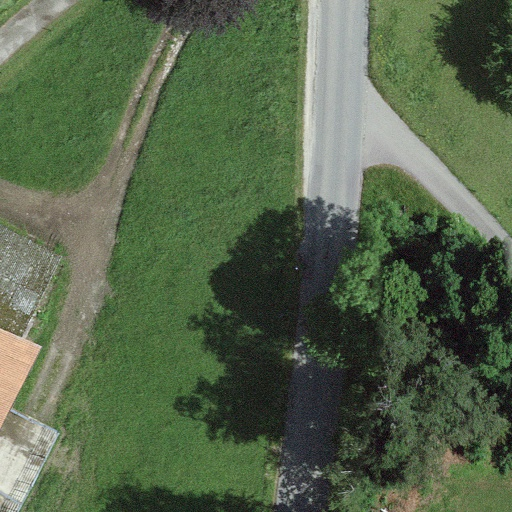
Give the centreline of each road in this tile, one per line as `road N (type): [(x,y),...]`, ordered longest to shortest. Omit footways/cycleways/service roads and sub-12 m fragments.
road 1 (track): [(194,0),(163,56),(42,406)]
road 2 (tertiary): [(303,511),(344,111)]
road 3 (residential): [(344,111),(416,161),(511,270)]
